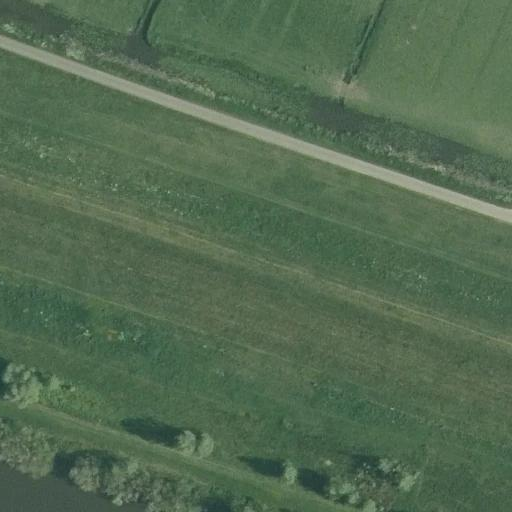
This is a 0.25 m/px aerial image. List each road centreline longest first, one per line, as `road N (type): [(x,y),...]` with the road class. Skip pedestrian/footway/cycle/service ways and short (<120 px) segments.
road 1 (track): [(511,217),(0,42)]
road 2 (track): [(0,403),(335,511)]
